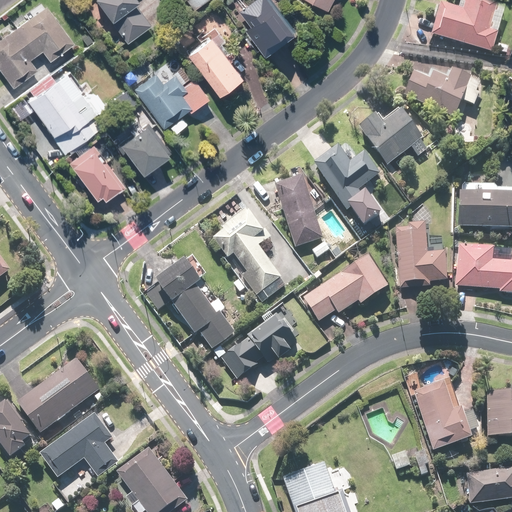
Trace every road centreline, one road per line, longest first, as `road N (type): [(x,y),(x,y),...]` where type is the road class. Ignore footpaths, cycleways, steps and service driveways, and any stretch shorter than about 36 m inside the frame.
road 1 (residential): [(89,276),(342,80),(366,56),(392,0)]
road 2 (residential): [(511,342),(433,331),(400,338),(367,353),(225,460)]
road 3 (secondary): [(0,156),(89,276)]
